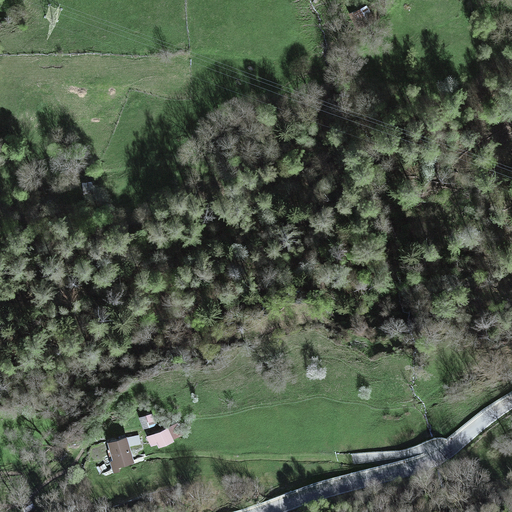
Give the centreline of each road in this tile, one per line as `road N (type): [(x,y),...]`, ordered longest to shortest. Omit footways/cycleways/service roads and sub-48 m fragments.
road 1 (tertiary): [(511,397),(431,457),(259,511)]
road 2 (unknown): [(439,450),(372,461),(239,458)]
